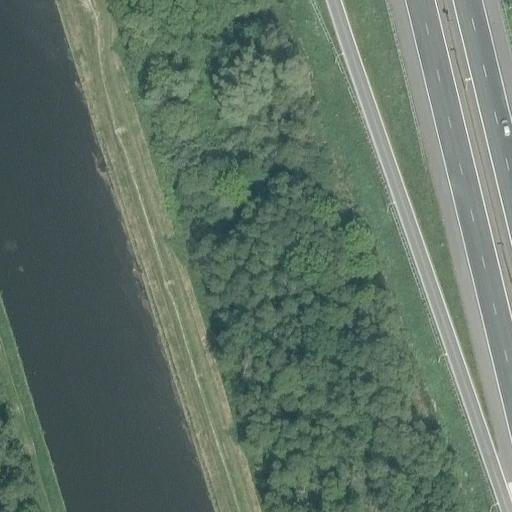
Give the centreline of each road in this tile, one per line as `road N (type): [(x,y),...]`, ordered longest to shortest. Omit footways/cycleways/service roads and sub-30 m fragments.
road 1 (motorway): [(331,0),(511,510)]
road 2 (motorway): [(418,0),(511,390)]
road 3 (motorway): [(511,183),(466,0)]
road 4 (track): [(0,359),(46,511)]
